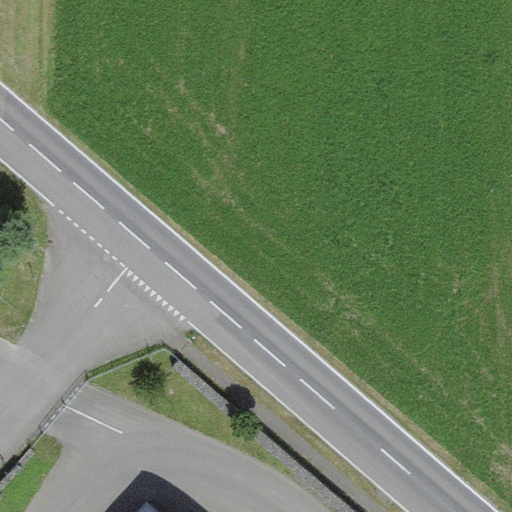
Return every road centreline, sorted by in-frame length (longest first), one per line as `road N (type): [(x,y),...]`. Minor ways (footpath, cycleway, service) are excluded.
road 1 (tertiary): [(148,249),(453,511)]
road 2 (unclassified): [(148,249),(0,423)]
road 3 (tertiary): [(0,118),(148,249)]
